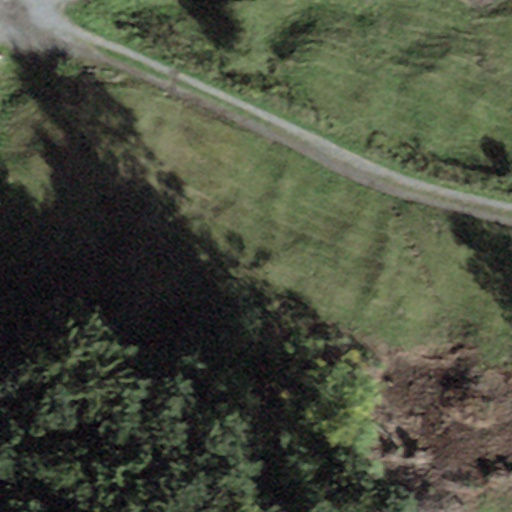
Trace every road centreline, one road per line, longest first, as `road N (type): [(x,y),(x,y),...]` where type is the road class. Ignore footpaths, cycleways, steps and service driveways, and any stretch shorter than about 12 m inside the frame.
road 1 (track): [(64,37),(325,174),(511,219)]
road 2 (track): [(64,37),(206,0)]
